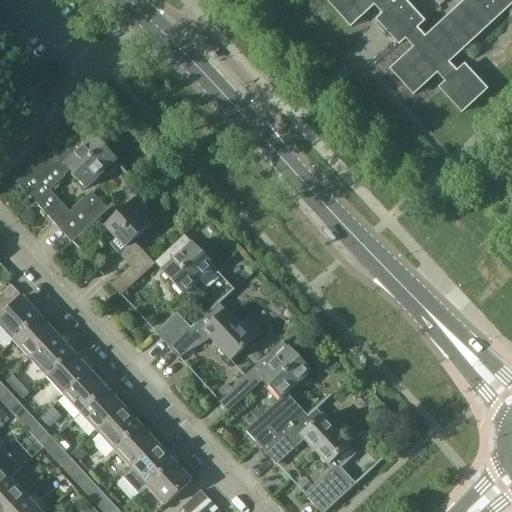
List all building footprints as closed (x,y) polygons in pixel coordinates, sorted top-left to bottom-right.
[(511,0),(330,0),(328,2),(352,27),(376,5),(378,8),(385,15),(377,22),(388,33),(399,45),(407,38),(415,47),(391,70),(415,95),(439,73),(448,83),(440,90),(462,113),(487,90),(483,85),(465,66),(456,74),(447,64),(462,51),(470,43),(511,4),(511,0)] [(46,157),(17,183),(57,226),(71,214),(50,192),(65,178),(64,177),(70,172),(87,190),(116,162),(94,139),(89,133),(72,149),(70,147),(52,163),(46,157)] [(148,212),(129,192),(128,191),(119,199),(128,208),(106,228),(117,240),(111,246),(120,255),(151,226),(143,217),(148,212)] [(72,243),(108,211),(92,194),(71,214),(57,226),(57,227),(72,243)] [(184,295),(214,268),(184,237),(155,264),(184,295)] [(155,266),(141,251),(137,255),(141,259),(112,286),(122,297),(155,266)] [(0,313),(18,296),(19,295),(11,287),(0,297),(0,313)] [(39,318),(22,300),(0,320),(0,329),(12,342),(39,318)] [(231,362),(246,348),(248,350),(263,342),(258,337),(262,334),(248,319),(239,327),(218,304),(191,329),(177,314),(156,334),(179,359),(211,340),(231,362)] [(56,336),(39,318),(12,342),(29,360),(56,336)] [(73,354),(56,336),(29,360),(46,379),(73,354)] [(289,407),(283,412),(275,406),(247,433),(257,443),(254,446),(261,453),(263,450),(268,455),(307,418),(286,395),(310,373),(288,350),(282,344),(232,391),(224,398),(219,403),(228,413),(263,381),(281,400),(282,400),(289,407)] [(90,373),(73,354),(46,379),(63,397),(90,373)] [(107,391),(90,373),(63,397),(80,415),(107,391)] [(12,378),(6,383),(19,397),(25,391),(12,378)] [(226,385),(218,392),(224,398),(232,391),(226,385)] [(11,395),(3,386),(0,388),(0,400),(2,403),(11,395)] [(124,409),(107,391),(80,415),(97,433),(124,409)] [(19,404),(11,395),(2,403),(11,412),(19,404)] [(19,421),(28,414),(19,404),(11,412),(19,421)] [(42,415),(51,425),(64,415),(55,404),(42,415)] [(141,427),(124,409),(97,433),(114,452),(141,427)] [(307,418),(268,455),(278,466),(305,441),(332,470),(305,496),(319,511),(327,511),(339,501),(356,485),(341,468),(356,454),(349,446),(316,410),(307,418)] [(36,423),(28,414),(19,421),(28,430),(36,423)] [(44,432),(36,423),(28,430),(36,439),(44,432)] [(158,445),(141,427),(114,452),(131,470),(158,445)] [(53,441),(44,432),(36,439),(44,449),(53,441)] [(61,450),(53,441),(44,449),(53,458),(61,450)] [(376,444),(366,454),(377,466),(387,457),(376,444)] [(158,445),(131,470),(122,478),(139,497),(148,488),(175,464),(158,445)] [(70,460),(61,450),(53,458),(61,467),(70,460)] [(0,456),(0,490),(10,481),(22,470),(5,452),(0,456)] [(69,476),(78,468),(70,460),(61,467),(69,476)] [(192,482),(175,464),(148,488),(165,506),(192,482)] [(87,478),(78,468),(69,476),(78,486),(87,478)] [(86,495),(95,487),(87,478),(78,486),(86,495)] [(10,481),(0,490),(0,511),(13,511),(27,499),(10,481)] [(103,496),(95,487),(86,495),(95,504),(103,496)] [(184,511),(197,511),(209,501),(201,492),(182,510),(184,511)] [(118,511),(103,496),(95,504),(102,511),(118,511)] [(38,511),(27,499),(13,511),(38,511)] [(214,511),(217,510),(209,501),(197,511),(214,511)]
